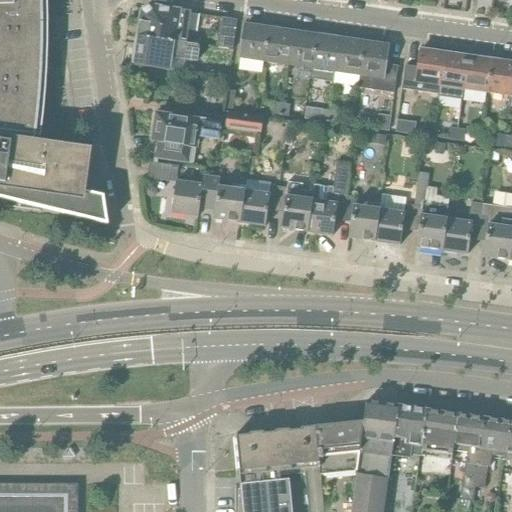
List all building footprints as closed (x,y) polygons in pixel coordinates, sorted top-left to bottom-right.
[(0,0),(0,132),(34,137),(40,138),(43,117),(46,91),(47,65),(48,40),(48,36),(48,17),(47,0),(0,0)] [(138,38),(185,45),(187,33),(190,14),(148,7),(141,12),(139,26),(138,38)] [(217,49),(233,51),(237,21),(222,19),(217,49)] [(240,60),(264,64),(270,26),(257,24),(257,28),(245,26),(240,60)] [(264,64),(287,67),(292,33),(281,31),(282,28),(270,26),(264,64)] [(287,67),(311,71),(317,33),(305,31),(304,35),(292,33),(287,67)] [(311,71),(335,74),(340,40),(329,38),(329,35),(317,33),(311,71)] [(134,67),(171,72),(183,74),(185,62),(197,64),(199,47),(185,45),(138,38),(135,55),(134,67)] [(359,78),(360,78),(365,40),(352,38),(352,42),(340,40),(335,74),(336,74),(335,83),(358,86),(359,78)] [(360,78),(384,81),(389,47),(376,45),(377,41),(365,40),(360,78)] [(438,103),(440,88),(444,55),(420,51),(415,85),(414,99),(438,103)] [(440,88),(463,92),(468,58),(444,55),(440,88)] [(463,92),(487,95),(492,61),(468,58),(463,92)] [(487,95),(511,98),(511,91),(511,64),(492,61),(487,95)] [(226,103),(234,104),(236,92),(227,91),(226,103)] [(272,116),(281,117),(283,105),(274,104),(272,116)] [(281,117),(288,118),(290,106),(283,105),(281,117)] [(417,124),(410,123),(412,108),(401,106),(397,132),(408,134),(407,135),(416,136),(417,124)] [(320,122),(328,124),(330,112),(322,110),(320,122)] [(152,143),(198,150),(200,139),(219,142),(222,124),(211,122),(211,121),(155,112),(151,137),(152,138),(152,143)] [(328,124),(336,125),(338,113),(330,112),(328,124)] [(224,130),(261,135),(263,118),(226,113),(224,130)] [(448,140),(456,141),(458,130),(450,129),(448,140)] [(456,141),(464,142),(466,131),(458,130),(456,141)] [(104,197),(86,193),(72,190),(75,170),(86,171),(92,150),(33,141),(34,137),(0,132),(0,199),(8,202),(8,208),(39,212),(40,209),(108,226),(104,197)] [(495,148),(504,149),(505,137),(497,135),(495,148)] [(489,162),(499,163),(499,153),(490,152),(489,162)] [(175,184),(175,182),(177,168),(150,164),(147,179),(175,184)] [(335,221),(343,222),(347,198),(351,169),(336,166),(333,189),(315,186),(313,197),(312,197),(307,233),(332,237),(335,221)] [(402,230),(418,233),(422,205),(427,175),(417,173),(412,207),(405,207),(404,216),(379,212),(374,243),(400,247),(402,230)] [(199,209),(215,211),(218,189),(219,180),(203,177),(201,186),(175,182),(175,184),(170,214),(197,218),(199,209)] [(213,220),(239,224),(244,188),(233,186),(233,191),(218,189),(215,211),(213,220)] [(267,211),(283,213),(286,199),(287,190),(270,187),(269,196),(246,193),(247,188),(244,188),(239,224),(265,227),(267,211)] [(281,229),(307,233),(312,197),(300,195),(299,200),(286,199),(283,213),(281,229)] [(374,243),(379,212),(379,206),(369,205),(368,210),(353,208),(354,199),(347,198),(343,222),(350,223),(348,239),(374,243)] [(416,249),(441,253),(446,222),(447,209),(422,205),(418,233),(416,249)] [(470,240),(485,242),(488,228),(489,219),(473,216),(471,225),(446,222),(441,253),(467,256),(470,240)] [(483,258),(509,262),(511,240),(511,231),(488,228),(485,242),(483,258)] [(391,456),(398,408),(366,404),(364,423),(358,456),(391,460),(391,456)] [(412,445),(422,447),(425,412),(398,408),(391,456),(410,458),(412,445)] [(452,461),(454,445),(458,416),(425,412),(422,447),(421,456),(452,461)] [(473,502),(478,466),(485,420),(458,416),(454,445),(468,447),(460,500),(473,502)] [(492,453),(505,455),(510,424),(485,420),(478,466),(490,467),(492,453)] [(364,423),(316,428),(301,429),(276,432),(271,432),(257,434),(235,436),(239,472),(243,511),(283,511),(279,468),(304,466),(319,465),(320,475),(356,471),(358,456),(364,423)] [(355,476),(350,511),(383,511),(388,480),(355,476)] [(77,511),(78,485),(0,485),(0,511),(77,511)]
